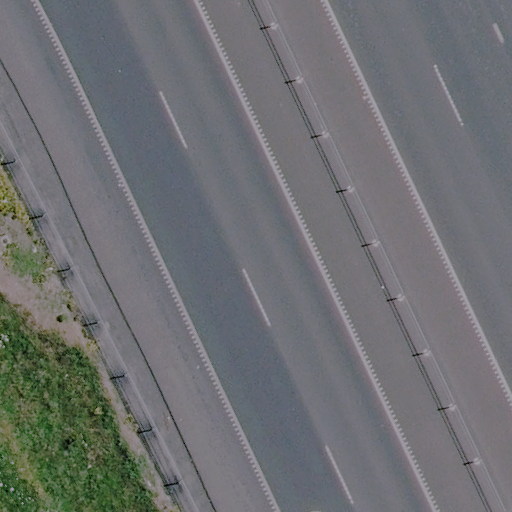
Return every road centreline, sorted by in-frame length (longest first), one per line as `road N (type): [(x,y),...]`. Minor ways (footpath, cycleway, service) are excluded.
road 1 (motorway): [(360,511),(116,0)]
road 2 (motorway): [(420,0),(511,193)]
road 3 (motorway): [(448,0),(511,166)]
